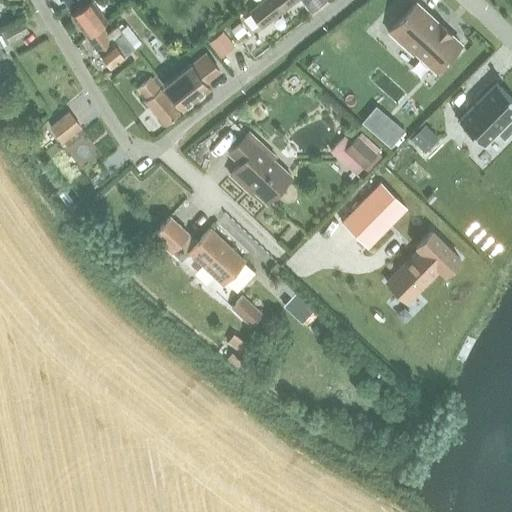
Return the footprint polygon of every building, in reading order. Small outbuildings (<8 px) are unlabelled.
[(92,0),(80,0),(77,2),(81,6),(71,14),(87,36),(101,26),(108,20),(92,0)] [(263,0),(249,12),(261,27),(295,0),(263,0)] [(323,0),(299,0),(309,13),(325,1),(323,0)] [(413,3),(386,32),(411,55),(414,52),(434,71),(459,45),(448,35),(449,35),(437,24),(436,24),(413,3)] [(0,35),(0,59),(4,57),(0,49),(0,47),(28,33),(22,21),(2,31),(3,33),(0,35)] [(239,22),(231,28),(237,37),(246,30),(239,22)] [(101,26),(87,36),(98,52),(110,68),(134,49),(118,26),(107,34),(101,26)] [(223,31),(208,42),(221,58),(235,47),(223,31)] [(203,82),(218,71),(205,54),(164,86),(182,108),(208,88),(203,82)] [(162,83),(155,75),(151,78),(150,77),(137,87),(148,99),(145,101),(165,124),(179,112),(158,86),(162,83)] [(511,98),(495,82),(458,120),(482,144),(496,130),(503,137),(511,128),(511,120),(509,118),(511,114),(511,98)] [(68,111),(50,125),(61,140),(79,126),(68,111)] [(391,120),(376,137),(388,147),(403,130),(391,120)] [(422,124),(410,137),(423,149),(435,137),(422,124)] [(266,202),(291,176),(272,159),(275,156),(248,131),(228,153),(239,163),(229,174),(243,186),(246,183),(266,202)] [(364,167),(377,152),(357,134),(350,141),(343,135),(329,150),(355,174),(362,166),(364,167)] [(96,161),(88,167),(95,177),(103,171),(96,161)] [(380,181),(340,221),(366,247),(406,207),(380,181)] [(209,227),(196,241),(187,233),(169,215),(152,233),(170,251),(171,250),(180,259),(188,252),(222,284),(225,280),(236,291),(254,272),(243,262),(244,260),(209,227)] [(418,249),(386,281),(406,301),(438,268),(444,274),(459,259),(430,230),(415,246),(418,249)] [(274,263),(268,269),(277,278),(283,271),(274,263)] [(282,275),(275,282),(290,296),(297,289),(282,275)] [(297,290),(282,305),(300,323),(315,307),(297,290)] [(251,326),(262,314),(241,295),(230,307),(251,326)] [(253,347),(234,333),(227,342),(246,356),(253,347)] [(227,360),(238,367),(243,361),(232,353),(227,360)] [(400,400),(406,392),(383,375),(376,385),(387,394),(388,392),(400,400)]
